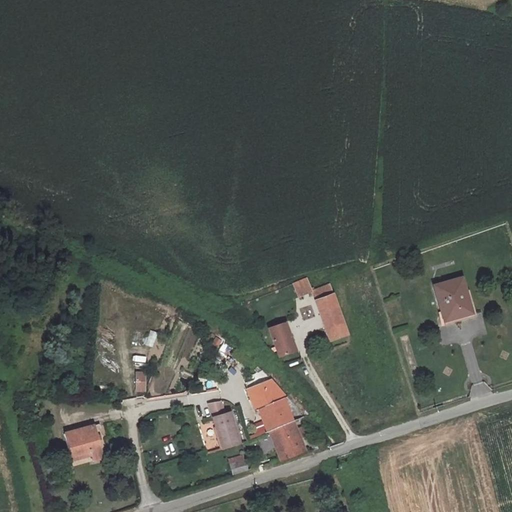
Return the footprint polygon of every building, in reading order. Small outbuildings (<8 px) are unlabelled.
[(442,280),(452,316),(481,309),(471,273),(442,280)] [(292,283),(297,296),(312,290),(307,277),(292,283)] [(333,284),(312,291),(332,339),(349,334),(333,284)] [(288,324),(270,329),(274,339),(267,342),(270,351),(277,348),(281,358),(299,352),(288,324)] [(472,342),(472,330),(450,330),(450,342),(472,342)] [(305,367),(299,371),(311,388),(318,384),(305,367)] [(148,373),(136,373),(136,393),(148,393),(148,373)] [(261,409),(270,430),(293,420),(283,397),(269,379),(246,388),(256,410),(261,409)] [(213,418),(225,414),(221,402),(209,404),(213,418)] [(213,418),(223,449),(241,444),(231,412),(225,414),(213,418)] [(270,430),(281,458),(305,450),(293,420),(270,430)] [(213,421),(201,423),(203,440),(216,439),(213,421)] [(90,450),(92,455),(94,461),(104,458),(94,425),(64,434),(70,455),(90,450)] [(248,428),(250,438),(266,435),(264,425),(248,428)] [(72,461),(92,455),(90,450),(70,455),(72,461)] [(239,464),(243,462),(241,455),(227,460),(232,474),(242,471),(239,464)]
